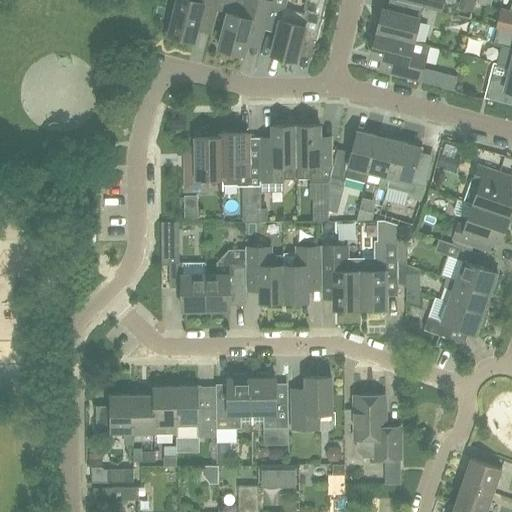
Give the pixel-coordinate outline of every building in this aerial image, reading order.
[(198,30),(211,33),(219,0),(178,0),(174,17),(170,16),(164,38),(178,42),(179,38),(194,42),(198,30)] [(268,21),(273,2),(264,0),(245,0),(241,17),(229,13),(219,48),(244,55),(247,46),(261,49),(266,29),(268,21)] [(306,0),(304,9),(306,9),(305,13),(283,7),(284,5),(273,2),(266,29),(278,32),(272,54),(297,61),(304,37),(316,40),(326,0),(306,0)] [(414,4),(423,7),(441,12),(444,0),(396,0),(411,4),(414,4)] [(511,0),(510,12),(502,10),(498,26),(511,30),(511,0)] [(423,7),(414,4),(411,4),(408,15),(383,9),(377,32),(414,42),(414,41),(423,7)] [(511,30),(498,26),(494,44),(503,46),(502,49),(509,56),(511,57),(511,61),(511,67),(510,67),(511,67),(511,30)] [(378,70),(420,80),(429,45),(414,41),(414,42),(377,32),(371,55),(382,58),(378,70)] [(511,67),(510,67),(511,67),(494,62),(489,80),(487,89),(491,90),(489,99),(511,104),(511,67)] [(272,125),(273,138),(261,138),(261,161),(261,180),(262,180),(262,193),(284,193),(284,178),(297,178),(296,125),(272,125)] [(321,136),(320,125),(296,125),(297,178),(311,178),(311,183),(329,183),(330,177),(333,166),(333,136),(321,136)] [(346,177),(367,183),(369,172),(379,136),(357,130),(347,171),(345,177),(346,177)] [(261,186),(261,180),(261,161),(249,162),(249,133),(223,134),(223,178),(224,178),(224,174),(237,174),(238,187),(261,186)] [(209,178),(223,178),(223,134),(222,134),(222,138),(197,138),(197,167),(185,167),(185,191),(209,191),(209,178)] [(390,178),(400,141),(379,136),(369,172),(382,176),(379,188),(387,190),(390,178)] [(390,178),(411,183),(407,197),(421,201),(425,191),(429,173),(415,169),(421,147),(400,141),(390,178)] [(511,189),(511,186),(511,175),(480,165),(475,177),(474,177),(472,178),(464,201),(458,199),(508,216),(511,205),(511,189)] [(329,183),(344,187),(346,177),(345,177),(347,171),(333,167),(333,166),(330,177),(329,183)] [(357,220),(373,220),(375,212),(373,212),(375,202),(362,199),(360,208),(357,220)] [(493,241),(499,243),(508,216),(458,199),(454,210),(456,215),(468,219),(466,225),(460,222),(454,240),(469,246),(489,253),(493,241)] [(250,217),(265,218),(266,200),(251,200),(250,217)] [(197,217),(197,207),(185,207),(185,217),(197,217)] [(317,221),(329,221),(329,210),(317,210),(317,221)] [(459,258),(463,246),(440,238),(436,250),(459,258)] [(398,283),(398,260),(397,241),(375,242),(375,261),(371,261),(371,271),(360,271),(360,309),(386,308),(386,296),(398,296),(398,283)] [(360,309),(360,271),(348,271),(348,262),(344,262),(344,246),(321,246),(321,247),(322,291),(322,299),(334,298),(334,309),(360,309)] [(308,290),(322,291),(321,247),(297,248),(297,253),(284,253),(284,255),(284,302),(308,301),(308,290)] [(246,287),(246,274),(246,248),(229,249),(217,262),(217,268),(218,274),(206,274),(206,310),(230,310),(230,287),(246,287)] [(260,302),(284,302),(284,255),(271,255),(270,248),(246,248),(246,274),(246,287),(246,292),(260,292),(260,302)] [(176,249),(162,249),(162,263),(170,263),(176,263),(176,249)] [(420,275),(420,268),(398,260),(398,283),(408,287),(408,275),(420,275)] [(455,281),(491,294),(491,293),(495,294),(499,281),(496,280),(499,272),(463,260),(455,281)] [(206,310),(206,274),(205,274),(205,262),(191,263),(170,263),(170,288),(182,288),(182,310),(206,310)] [(484,314),(491,294),(455,281),(446,278),(443,287),(452,290),(448,302),(484,314)] [(487,315),(484,314),(448,302),(441,322),(428,317),(424,330),(449,338),(452,327),(477,335),(480,326),(483,327),(487,315)] [(242,414),(253,414),(252,378),(247,378),(246,374),(234,374),(233,378),(228,378),(228,398),(217,398),(217,429),(242,428),(242,414)] [(289,428),(288,404),(276,404),(276,378),(272,378),(270,374),(258,374),(257,378),(252,378),(253,414),(264,414),(264,428),(289,428)] [(321,429),(320,413),(332,413),(332,377),(306,377),(306,388),(292,388),(293,429),(321,429)] [(177,424),(176,386),(154,387),(154,395),(155,395),(155,424),(156,424),(156,432),(177,432),(177,424)] [(177,424),(199,424),(199,438),(217,437),(217,429),(217,398),(217,397),(199,397),(199,386),(176,386),(177,424)] [(111,433),(134,432),(133,395),(111,395),(111,407),(98,407),(98,429),(111,429),(111,433)] [(156,432),(156,424),(155,424),(155,395),(154,395),(133,395),(134,432),(156,432)] [(385,427),(385,395),(355,395),(355,439),(358,439),(358,450),(365,456),(375,456),(375,459),(401,459),(400,427),(385,427)] [(143,461),(156,460),(155,451),(134,451),(134,461),(143,461)] [(164,465),(177,465),(177,455),(164,455),(164,465)] [(463,481),(493,491),(502,467),(471,456),(463,481)] [(106,469),(102,466),(92,466),(92,482),(134,481),(134,469),(106,469)] [(333,485),(345,484),(345,466),(333,466),(333,485)] [(475,511),(486,511),(493,491),(463,481),(455,505),(475,511)] [(94,502),(114,502),(114,499),(140,499),(140,486),(94,487),(94,502)] [(259,511),(259,486),(239,486),(239,511),(259,511)]
